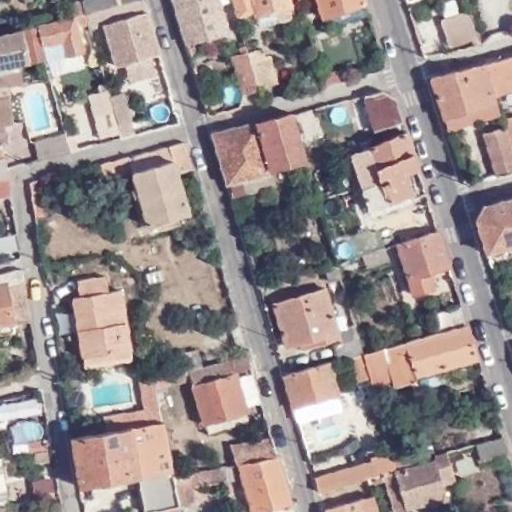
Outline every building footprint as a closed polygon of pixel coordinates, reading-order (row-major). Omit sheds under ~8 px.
[(84,0),(80,1),(83,12),(128,0),(84,0)] [(142,0),(128,0),(83,12),(86,20),(86,21),(100,18),(114,65),(124,62),(135,59),(150,55),(158,52),(142,0)] [(226,30),(218,2),(225,0),(174,0),(186,42),(226,30)] [(288,0),(230,0),(235,15),(251,10),(252,16),(256,15),(275,10),(278,21),(290,17),(288,6),(290,5),(288,0)] [(316,0),(322,16),(364,4),(362,0),(316,0)] [(259,26),(278,21),(275,10),(256,15),(259,26)] [(439,19),(449,50),(471,44),(466,26),(471,25),(467,11),(439,19)] [(86,20),(83,12),(37,23),(37,25),(24,28),(27,57),(41,54),(43,59),(44,59),(40,43),(47,42),(47,44),(62,41),(65,55),(81,52),(75,23),(86,20)] [(471,44),(480,42),(474,24),(471,25),(466,26),(471,44)] [(19,28),(0,32),(0,66),(28,61),(27,57),(19,28)] [(261,48),(246,51),(256,88),(271,83),(261,48)] [(243,94),(257,90),(256,88),(246,51),(231,55),(243,94)] [(129,80),(155,72),(150,55),(135,59),(124,62),(129,80)] [(511,55),(483,63),(493,94),(511,89),(511,55)] [(428,77),(441,117),(495,100),(493,94),(483,63),(465,68),(428,77)] [(106,90),(120,138),(134,134),(119,86),(106,90)] [(369,128),(400,117),(393,94),(381,89),(359,94),(369,128)] [(0,95),(0,143),(8,141),(5,118),(10,118),(7,95),(0,95)] [(441,117),(445,129),(499,113),(495,100),(441,117)] [(295,124),(292,112),(213,133),(227,181),(267,170),(266,165),(304,154),(303,148),(295,124)] [(511,114),(500,118),(503,126),(509,147),(511,145),(511,114)] [(313,119),(295,124),(303,148),(321,142),(313,119)] [(482,133),(495,173),(511,169),(511,155),(509,147),(503,126),(482,133)] [(406,167),(415,164),(404,129),(349,149),(366,204),(412,189),(406,167)] [(184,140),(97,163),(101,177),(131,169),(146,222),(185,209),(173,170),(191,164),(184,140)] [(36,181),(26,182),(32,216),(42,215),(36,181)] [(313,208),(320,206),(313,183),(306,186),(313,208)] [(473,221),(484,251),(511,243),(511,196),(481,205),(473,221)] [(428,272),(447,265),(436,230),(396,243),(411,294),(433,287),(428,272)] [(0,251),(17,249),(14,233),(0,235),(0,251)] [(340,257),(365,249),(360,237),(335,245),(340,257)] [(387,261),(383,247),(361,254),(365,268),(387,261)] [(340,272),(336,259),(324,263),(328,276),(340,272)] [(0,325),(28,321),(20,268),(0,272),(0,325)] [(83,366),(129,358),(118,290),(106,292),(104,276),(75,280),(78,297),(72,297),(83,366)] [(337,329),(324,285),(273,302),(286,345),(301,341),(302,347),(340,335),(337,329)] [(435,329),(465,321),(460,306),(431,314),(435,329)] [(341,339),(357,334),(355,324),(337,329),(340,335),(341,339)] [(411,377),(476,358),(476,356),(465,324),(363,353),(371,384),(392,378),(395,387),(413,382),(411,377)] [(338,356),(362,349),(357,334),(341,339),(334,341),(338,356)] [(172,372),(200,365),(196,348),(168,356),(172,372)] [(249,366),(247,355),(153,379),(160,419),(167,417),(161,386),(192,379),(203,420),(244,410),(234,371),(249,366)] [(326,360),(283,372),(293,405),(336,394),(326,360)] [(252,375),(239,378),(246,408),(259,405),(252,375)] [(153,379),(153,377),(138,379),(143,410),(102,416),(104,430),(128,425),(160,420),(160,419),(153,379)] [(138,475),(144,511),(164,511),(163,505),(167,504),(168,511),(176,511),(169,473),(160,420),(128,425),(138,475)] [(78,486),(138,475),(128,425),(104,430),(69,437),(78,486)] [(479,458),(505,451),(500,434),(475,441),(479,458)] [(275,455),(270,437),(229,445),(234,462),(275,455)] [(453,480),(444,451),(432,454),(434,459),(410,466),(396,470),(389,472),(373,477),(375,485),(385,483),(394,511),(448,496),(443,483),(453,480)] [(318,491),(373,477),(389,472),(383,453),(370,457),(371,460),(314,476),(318,491)] [(193,485),(244,476),(254,511),(289,501),(275,455),(234,462),(169,473),(176,511),(178,511),(177,504),(196,501),(193,485)] [(396,470),(410,466),(408,457),(393,460),(396,470)] [(36,496),(52,491),(47,477),(31,482),(36,496)] [(377,511),(371,490),(351,496),(353,501),(323,509),(323,511),(377,511)] [(0,504),(0,511),(9,511),(8,503),(0,504)]
